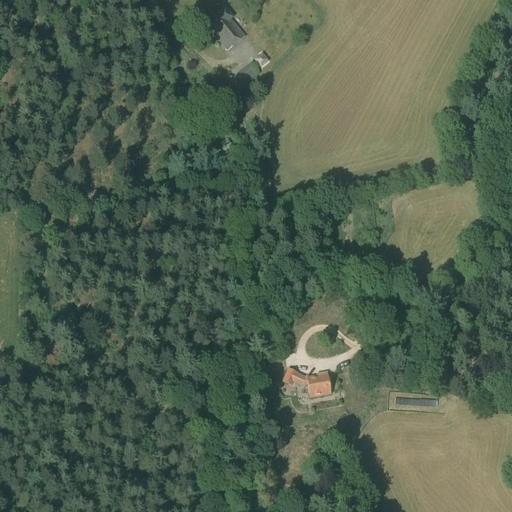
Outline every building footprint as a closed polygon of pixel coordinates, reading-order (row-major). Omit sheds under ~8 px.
[(245,37),(230,20),(232,18),(225,9),(204,26),(211,35),(213,34),(227,51),(245,37)] [(235,59),(248,54),(245,46),(232,51),(235,59)] [(263,73),(273,68),(268,56),(258,60),(263,73)] [(237,92),(259,74),(251,64),(229,82),(237,92)] [(304,378),(297,375),(298,374),(289,370),(283,383),(291,386),(292,383),(301,387),(308,385),(310,398),(331,395),(327,375),(321,376),(321,377),(306,380),(306,378),(304,378)]
